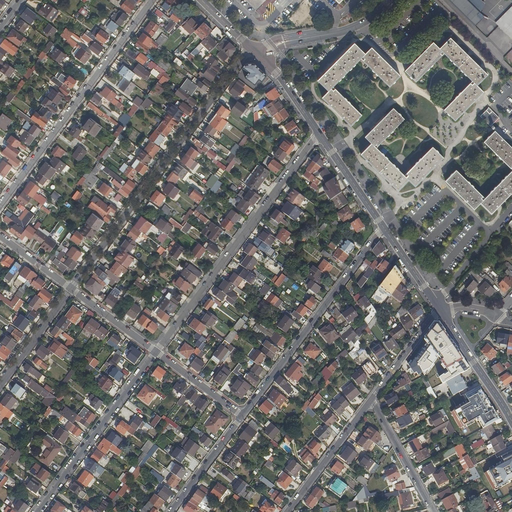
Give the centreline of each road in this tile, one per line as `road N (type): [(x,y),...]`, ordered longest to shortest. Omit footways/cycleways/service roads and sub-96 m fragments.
road 1 (residential): [(71,288),(252,47)]
road 2 (residential): [(319,133),(155,351)]
road 3 (residential): [(152,0),(0,205)]
road 4 (residential): [(242,416),(384,228)]
road 5 (residential): [(155,351),(35,511)]
road 6 (residential): [(371,396),(284,511)]
road 7 (secondary): [(511,421),(440,309)]
road 8 (residential): [(434,511),(371,396)]
road 9 (residential): [(242,416),(170,511)]
